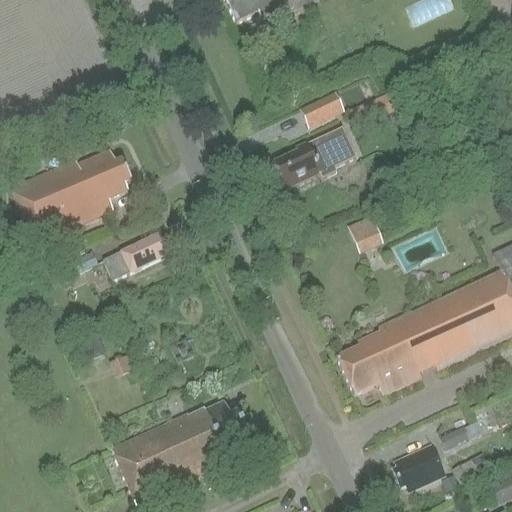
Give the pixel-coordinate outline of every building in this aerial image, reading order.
[(279,21),(323,0),(222,0),(235,28),(257,17),(260,23),(277,16),(279,21)] [(308,133),(342,117),(332,97),(299,113),(308,133)] [(356,131),(399,111),(392,97),(349,116),(356,131)] [(334,171),(355,161),(341,131),(296,153),(298,156),(275,167),(286,191),(318,176),(321,183),(336,176),(334,171)] [(124,188),(131,185),(121,164),(115,167),(109,154),(76,168),(75,164),(9,192),(34,247),(113,213),(108,203),(127,194),(124,188)] [(381,245),(370,222),(349,232),(359,255),(381,245)] [(129,277),(166,260),(156,238),(119,255),(120,256),(102,264),(112,285),(129,277)] [(511,248),(493,258),(500,274),(391,324),(391,325),(379,331),(381,335),(357,346),(359,350),(336,361),(353,399),(377,388),(382,398),(511,337),(511,248)] [(96,269),(90,256),(65,268),(71,281),(96,269)] [(118,378),(135,371),(130,357),(112,364),(118,378)] [(240,441),(246,438),(236,416),(230,419),(223,405),(204,414),(203,411),(187,419),(186,417),(110,453),(135,510),(229,467),(227,463),(246,454),(240,441)] [(467,442),(462,430),(439,441),(444,452),(467,442)] [(405,488),(408,494),(442,479),(429,450),(395,466),(398,472),(393,474),(400,490),(405,488)] [(456,470),(464,487),(492,474),(484,457),(456,470)] [(498,510),(511,503),(511,482),(510,478),(488,489),(498,510)] [(457,491),(453,483),(443,487),(447,496),(457,491)]
